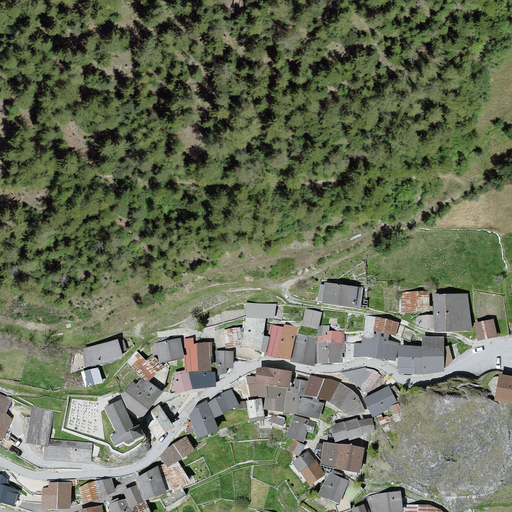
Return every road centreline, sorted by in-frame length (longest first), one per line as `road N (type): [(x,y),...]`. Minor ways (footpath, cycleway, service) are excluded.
road 1 (tertiary): [(0,459),(48,476),(138,468),(208,392),(256,364),(329,370),(372,363),(420,383),(481,359)]
road 2 (unclassified): [(481,359),(449,334),(289,302),(281,285)]
